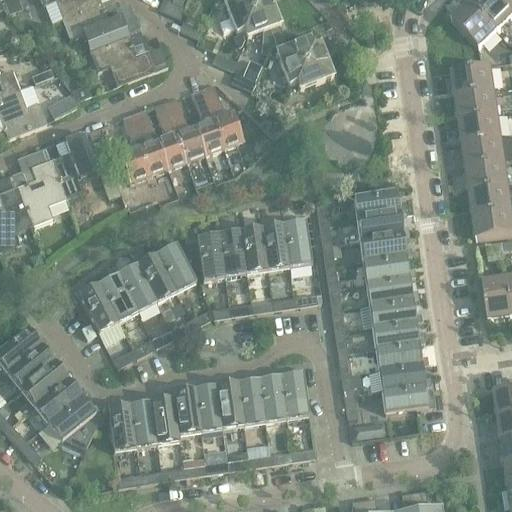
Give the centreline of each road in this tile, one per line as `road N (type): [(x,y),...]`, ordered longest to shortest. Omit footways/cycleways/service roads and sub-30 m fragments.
road 1 (residential): [(344,482),(320,360),(308,346),(277,349),(250,371),(97,402),(45,326)]
road 2 (residential): [(451,368),(401,49),(407,0)]
road 3 (residential): [(132,0),(179,52),(179,82),(161,97),(0,161)]
road 4 (residential): [(344,482),(165,511)]
road 5 (residential): [(459,432),(432,468),(344,482)]
